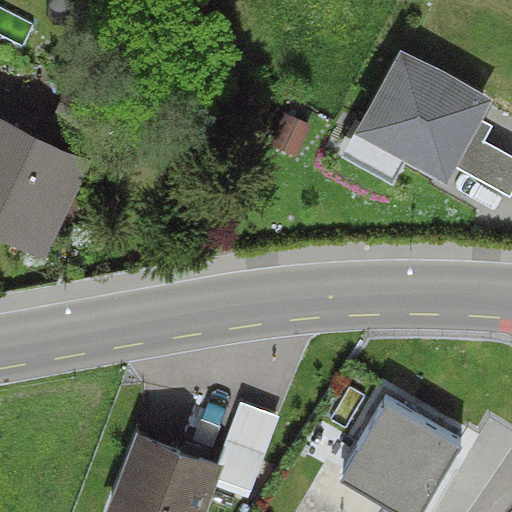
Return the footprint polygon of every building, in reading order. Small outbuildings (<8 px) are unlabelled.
[(403,39),(362,111),(444,158),(486,86),(403,39)] [(50,118),(98,141),(113,110),(65,87),(50,118)] [(0,223),(37,241),(74,163),(0,127),(0,223)] [(418,511),(454,448),(384,409),(344,481),(399,511),(418,511)] [(193,511),(212,465),(136,436),(107,511),(193,511)]
